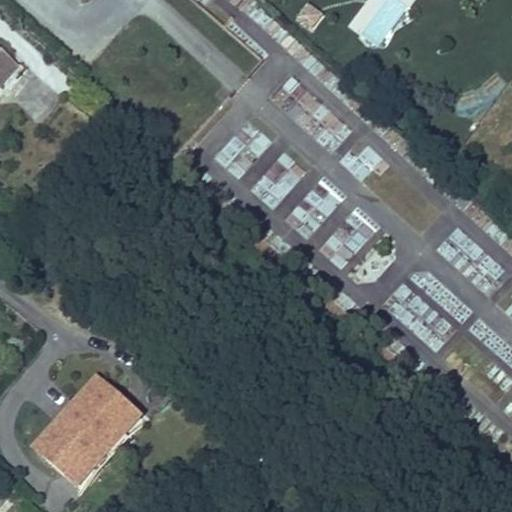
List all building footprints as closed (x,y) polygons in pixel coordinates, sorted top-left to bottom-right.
[(315,32),(325,15),(308,5),(298,22),(315,32)] [(0,86),(15,70),(0,56),(0,86)] [(56,228),(68,215),(52,201),(40,214),(56,228)] [(111,455),(142,420),(99,381),(76,406),(86,414),(77,424),(68,434),(59,426),(36,451),(80,490),(111,455)] [(86,414),(76,406),(67,416),(77,424),(86,414)] [(68,434),(77,424),(67,416),(59,426),(68,434)]
